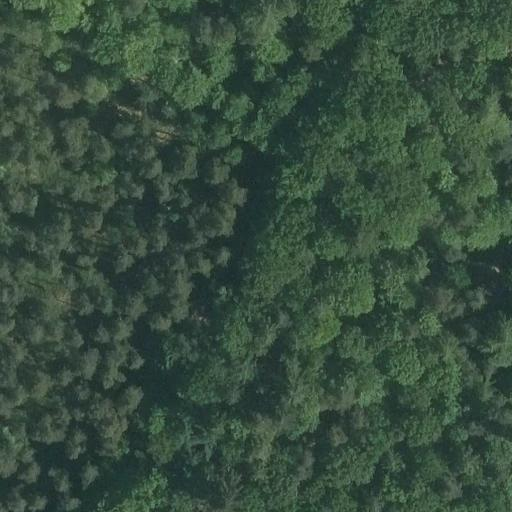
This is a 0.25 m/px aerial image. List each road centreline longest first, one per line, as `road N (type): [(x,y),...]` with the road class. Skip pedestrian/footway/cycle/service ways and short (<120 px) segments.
road 1 (track): [(131,511),(315,165),(61,0)]
road 2 (track): [(406,0),(315,165)]
